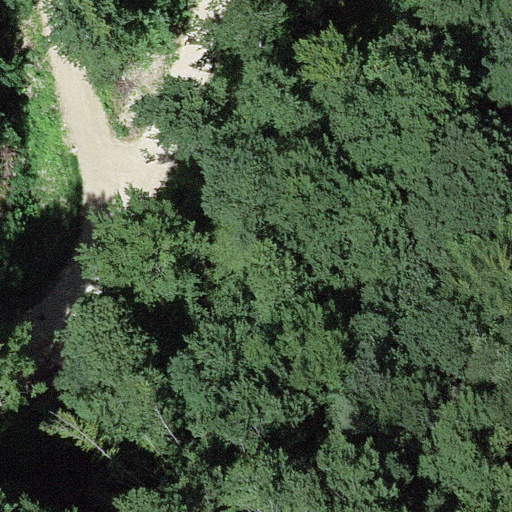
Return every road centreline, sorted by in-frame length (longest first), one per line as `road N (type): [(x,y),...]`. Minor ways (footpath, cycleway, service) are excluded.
road 1 (track): [(0,372),(29,349),(94,263),(125,173),(171,138),(228,0)]
road 2 (track): [(44,0),(125,173)]
